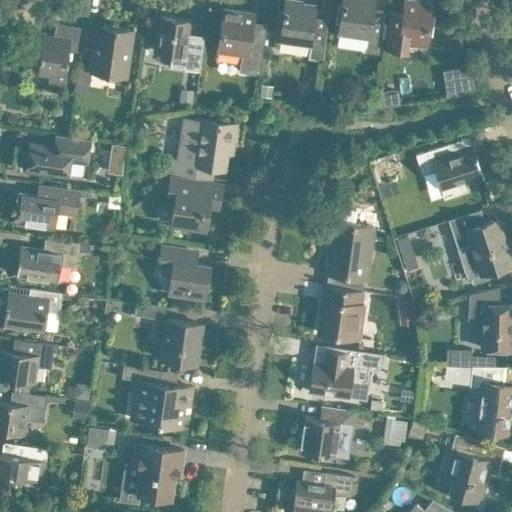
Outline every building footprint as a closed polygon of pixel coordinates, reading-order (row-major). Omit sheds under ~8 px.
[(307,58),(322,60),(328,18),(314,17),(315,5),(285,0),(279,39),(309,43),(307,58)] [(373,0),(342,0),(338,32),(367,36),(365,51),(379,53),(385,11),(373,9),(373,0)] [(417,0),(406,0),(405,10),(404,17),(389,14),(384,47),(399,50),(400,41),(425,45),(432,2),(417,0)] [(239,70),(259,73),(265,32),(251,30),(254,12),(223,7),(217,51),(241,54),(239,70)] [(169,66),(199,70),(204,40),(186,37),(189,19),(162,16),(160,31),(157,30),(154,50),(171,52),(169,66)] [(53,35),(43,33),(37,71),(49,73),(47,84),(63,86),(69,44),(77,45),(80,26),(55,22),(53,35)] [(93,49),(81,47),(77,79),(90,81),(91,71),(126,76),(132,28),(97,23),(93,49)] [(465,68),(445,70),(448,95),(472,91),(465,68)] [(396,90),(378,93),(380,104),(398,102),(396,90)] [(174,112),(188,114),(190,99),(176,97),(174,112)] [(236,123),(199,117),(198,119),(184,117),(179,152),(183,152),(182,160),(169,158),(167,171),(210,178),(212,166),(224,167),(227,143),(232,144),(236,123)] [(86,162),(90,138),(56,133),(54,145),(29,141),(25,169),(68,175),(70,159),(86,162)] [(483,179),(473,148),(451,155),(447,143),(415,153),(422,174),(435,169),(444,197),(468,190),(466,185),(483,179)] [(222,183),(170,176),(167,197),(175,198),(172,217),(185,219),(184,224),(205,227),(208,205),(218,207),(222,183)] [(75,215),(79,189),(50,185),(48,196),(22,193),(20,202),(18,202),(18,206),(20,207),(18,220),(53,226),(55,212),(75,215)] [(373,226),(356,223),(358,209),(336,206),(334,220),(333,220),(326,271),(327,272),(326,283),(361,288),(362,277),(365,277),(373,226)] [(484,221),(480,208),(448,219),(457,247),(472,242),(482,271),(494,267),(496,273),(509,269),(508,263),(510,262),(496,218),(484,221)] [(75,267),(79,242),(45,236),(43,248),(20,245),(16,274),(58,280),(60,265),(75,267)] [(167,245),(164,267),(169,268),(166,292),(205,298),(210,264),(195,261),(197,250),(167,245)] [(443,279),(437,250),(409,255),(408,246),(392,248),(399,287),(443,279)] [(361,302),(363,290),(363,288),(361,288),(326,283),(324,283),(317,331),(355,336),(358,320),(361,320),(364,303),(361,302)] [(511,303),(499,303),(500,285),(469,292),(467,319),(483,319),(482,346),(511,348),(511,324),(511,303)] [(59,312),(62,291),(29,287),(27,299),(7,296),(3,323),(25,327),(25,325),(44,328),(47,310),(59,312)] [(163,318),(165,304),(136,300),(134,314),(163,318)] [(168,318),(162,357),(195,362),(201,323),(168,318)] [(51,367),(54,343),(14,337),(12,351),(0,349),(0,375),(33,380),(35,365),(51,367)] [(383,352),(327,344),(324,364),(313,362),(309,390),(366,398),(370,369),(372,369),(381,362),(383,352)] [(192,386),(176,383),(159,381),(161,369),(123,363),(121,377),(136,379),(134,393),(142,395),(139,418),(180,424),(183,403),(189,404),(192,386)] [(508,431),(511,404),(511,383),(503,382),(505,365),(472,365),(469,384),(481,386),(476,427),(508,431)] [(429,374),(429,392),(465,391),(465,374),(429,374)] [(43,420),(47,394),(17,390),(15,402),(0,399),(0,427),(23,431),(25,418),(43,420)] [(348,456),(351,435),(355,409),(325,404),(323,418),(305,415),(300,449),(348,456)] [(408,420),(391,418),(388,440),(405,442),(408,420)] [(422,437),(426,424),(412,421),(409,434),(422,437)] [(497,474),(505,446),(455,432),(443,475),(452,477),(448,492),(481,502),(489,472),(497,474)] [(56,468),(59,449),(12,442),(11,454),(0,452),(0,480),(8,482),(9,475),(43,480),(45,466),(56,468)] [(138,492),(167,497),(170,497),(173,474),(179,474),(183,448),(136,442),(133,464),(142,465),(138,492)] [(296,479),(291,511),(330,511),(334,492),(349,495),(353,475),(325,471),(323,483),(296,479)] [(452,511),(454,510),(431,498),(420,511),(452,511)]
